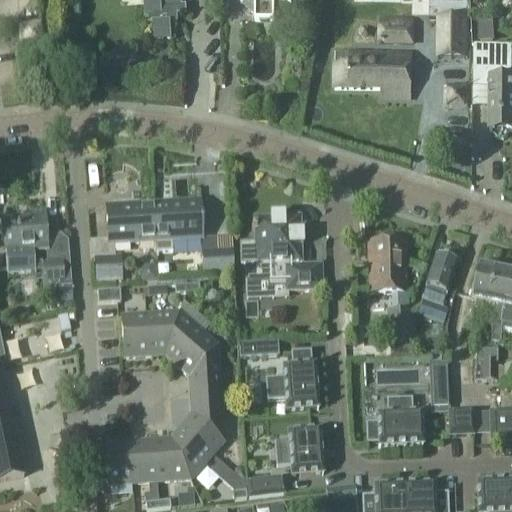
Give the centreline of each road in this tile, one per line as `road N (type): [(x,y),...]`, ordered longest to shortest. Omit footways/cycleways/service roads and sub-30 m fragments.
road 1 (residential): [(511,464),(363,469),(347,462),(339,438),(335,169)]
road 2 (residential): [(90,403),(72,120)]
road 3 (tertiary): [(335,169),(207,131),(72,120)]
road 4 (tertiary): [(511,225),(335,169)]
